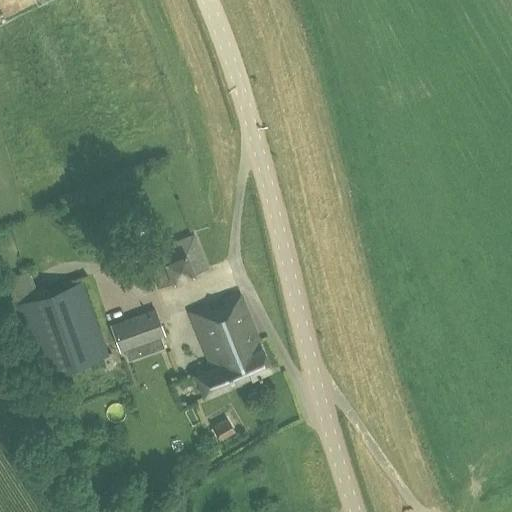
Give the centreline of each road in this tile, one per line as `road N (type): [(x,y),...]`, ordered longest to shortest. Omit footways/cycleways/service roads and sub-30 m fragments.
road 1 (tertiary): [(354,511),(207,0)]
road 2 (track): [(418,511),(311,363)]
